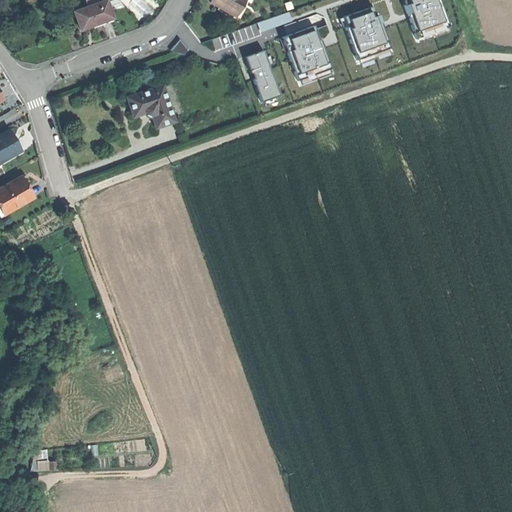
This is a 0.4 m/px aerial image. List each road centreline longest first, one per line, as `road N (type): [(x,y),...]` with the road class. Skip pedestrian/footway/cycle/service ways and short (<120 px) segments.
road 1 (track): [(511,457),(30,476)]
road 2 (track): [(66,197),(470,55),(511,58)]
road 3 (track): [(66,197),(163,451),(157,471)]
road 4 (residential): [(182,0),(160,28),(25,84)]
road 5 (residential): [(66,197),(25,84)]
